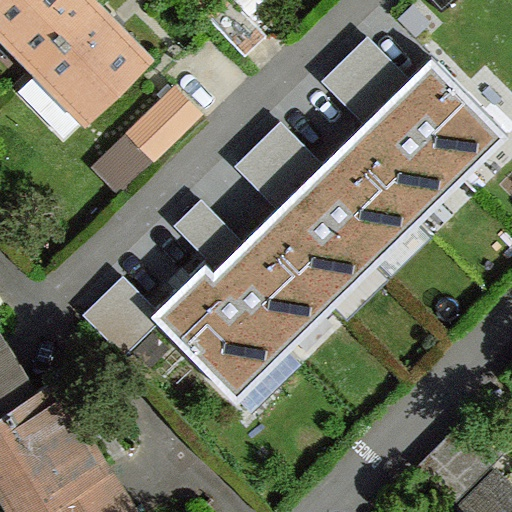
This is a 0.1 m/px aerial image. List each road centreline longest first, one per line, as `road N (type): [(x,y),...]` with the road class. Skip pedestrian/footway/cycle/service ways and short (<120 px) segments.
road 1 (residential): [(333,511),(511,323)]
road 2 (unknown): [(213,511),(93,357)]
